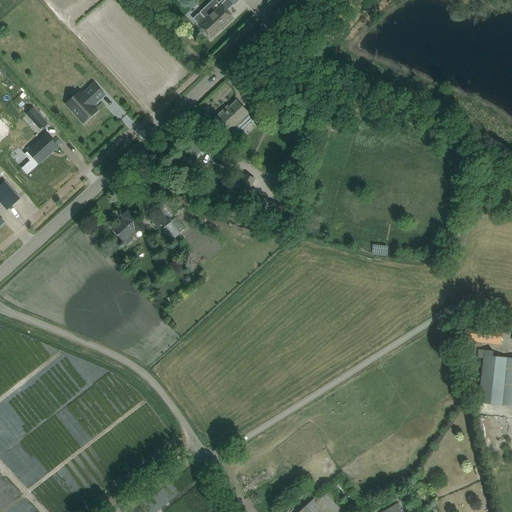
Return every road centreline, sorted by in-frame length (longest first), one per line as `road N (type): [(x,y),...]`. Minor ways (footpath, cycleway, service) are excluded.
road 1 (tertiary): [(0,273),(298,0)]
road 2 (unclassified): [(210,464),(450,314),(511,312)]
road 3 (unclassified): [(210,464),(141,371),(0,307)]
